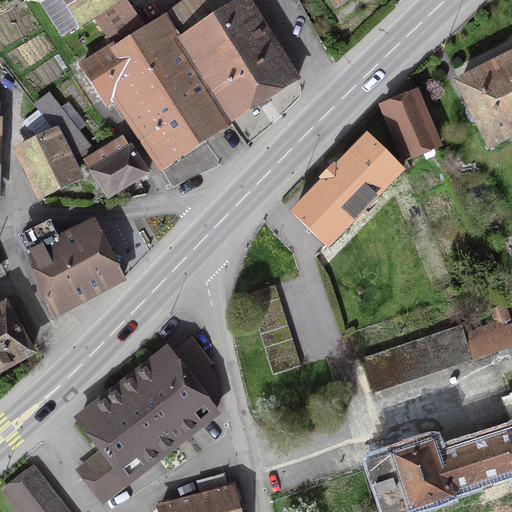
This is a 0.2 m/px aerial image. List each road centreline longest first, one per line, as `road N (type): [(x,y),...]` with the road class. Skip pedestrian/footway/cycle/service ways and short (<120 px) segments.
road 1 (primary): [(196,258),(0,437)]
road 2 (residential): [(196,258),(258,511)]
road 3 (residential): [(0,220),(189,209),(231,223)]
road 4 (primary): [(453,0),(329,116)]
road 5 (primary): [(329,116),(231,223)]
road 6 (residential): [(329,116),(252,0)]
